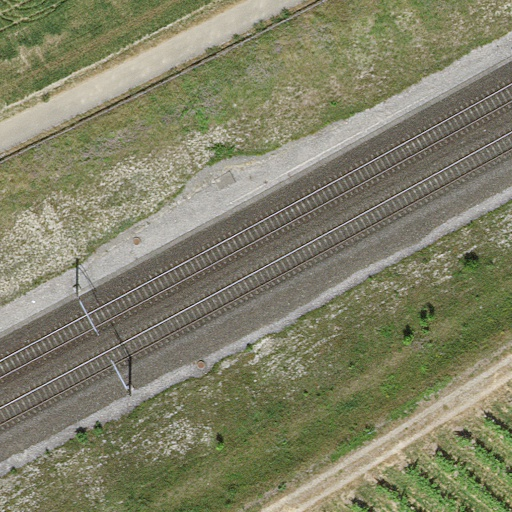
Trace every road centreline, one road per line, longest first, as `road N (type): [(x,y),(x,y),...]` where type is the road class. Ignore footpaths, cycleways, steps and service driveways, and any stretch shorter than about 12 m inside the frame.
road 1 (track): [(0,122),(243,0)]
road 2 (track): [(284,511),(511,365)]
